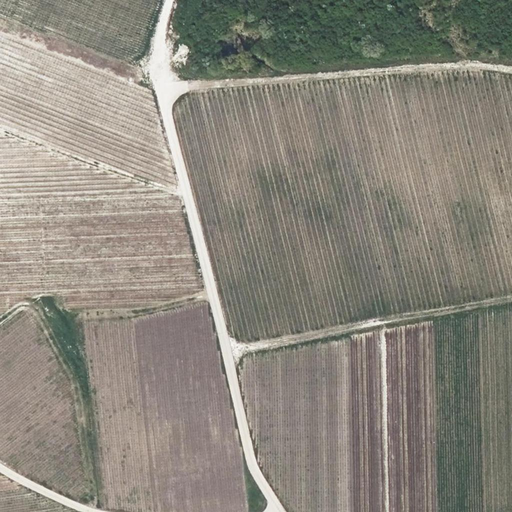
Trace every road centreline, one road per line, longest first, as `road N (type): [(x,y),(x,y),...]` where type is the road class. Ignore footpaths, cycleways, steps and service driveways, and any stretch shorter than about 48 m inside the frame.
road 1 (track): [(170,0),(154,39),(163,90),(465,64),(511,70)]
road 2 (unclassified): [(278,511),(252,467),(163,90)]
road 3 (track): [(227,350),(511,299)]
